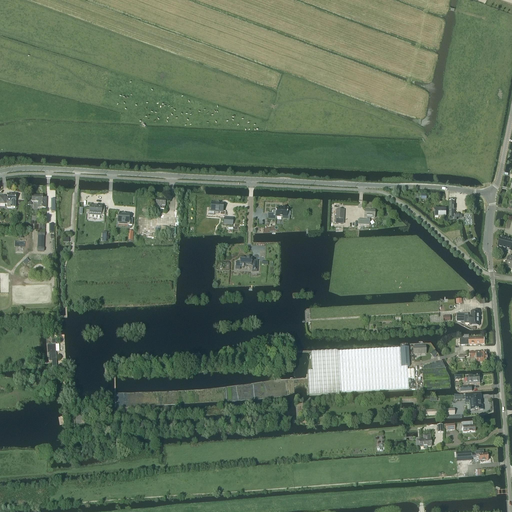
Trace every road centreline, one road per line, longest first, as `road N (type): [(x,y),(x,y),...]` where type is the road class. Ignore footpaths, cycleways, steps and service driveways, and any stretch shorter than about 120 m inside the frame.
road 1 (tertiary): [(511,511),(491,276)]
road 2 (tertiary): [(490,194),(361,184)]
